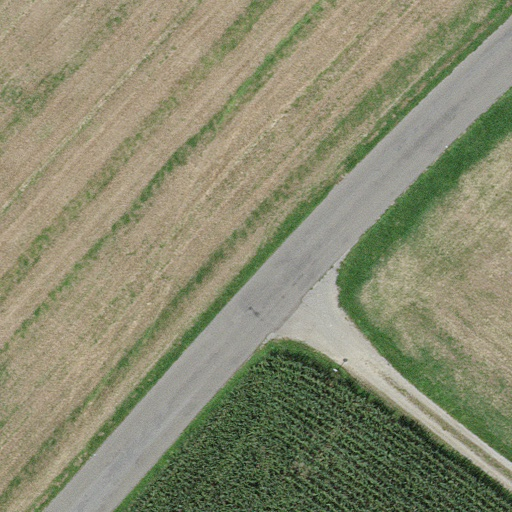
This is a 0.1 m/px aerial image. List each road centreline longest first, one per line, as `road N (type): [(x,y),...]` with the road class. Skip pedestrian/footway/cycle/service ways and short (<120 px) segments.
road 1 (unclassified): [(82,511),(274,297),(511,57)]
road 2 (track): [(511,476),(274,297)]
